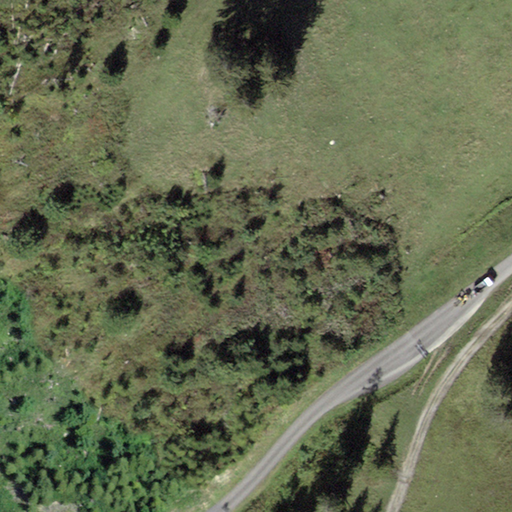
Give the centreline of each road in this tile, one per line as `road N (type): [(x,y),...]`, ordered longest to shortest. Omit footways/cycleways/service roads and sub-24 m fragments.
road 1 (unclassified): [(511,263),(327,400),(218,511)]
road 2 (track): [(511,305),(437,397),(394,511)]
